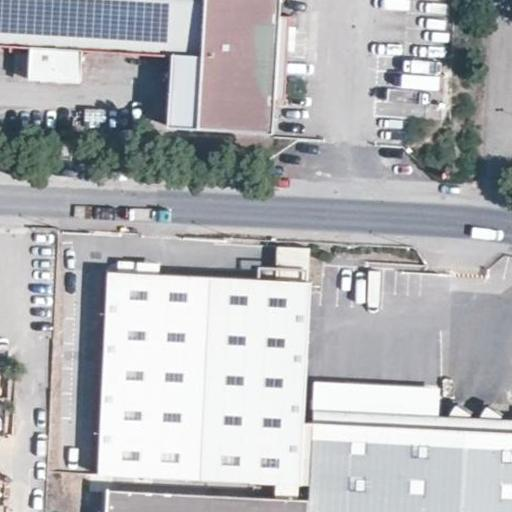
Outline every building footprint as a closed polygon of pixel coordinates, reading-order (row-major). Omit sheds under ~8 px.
[(0,0),(0,43),(33,46),(31,78),(83,81),(85,49),(210,56),(207,123),(265,126),(272,0),(0,0)] [(73,158),(74,141),(55,141),(54,158),(73,158)] [(311,281),(108,271),(99,473),(308,483),(313,422),(304,423),(311,281)] [(511,418),(460,416),(381,412),(313,407),(313,422),(511,433),(511,418)] [(511,511),(511,433),(313,422),(308,483),(308,489),(238,486),(111,481),(110,491),(109,499),(108,511),(511,511)]
